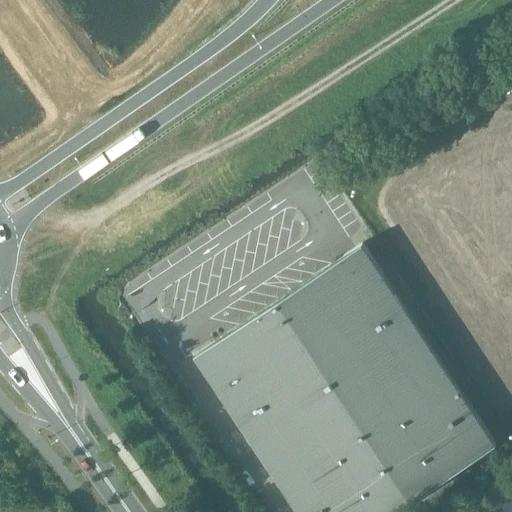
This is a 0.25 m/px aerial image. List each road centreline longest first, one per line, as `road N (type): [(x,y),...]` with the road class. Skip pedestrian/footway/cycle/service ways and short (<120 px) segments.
road 1 (trunk): [(7,231),(333,0)]
road 2 (trunk): [(269,0),(0,197)]
road 3 (tertiary): [(74,435),(0,296)]
